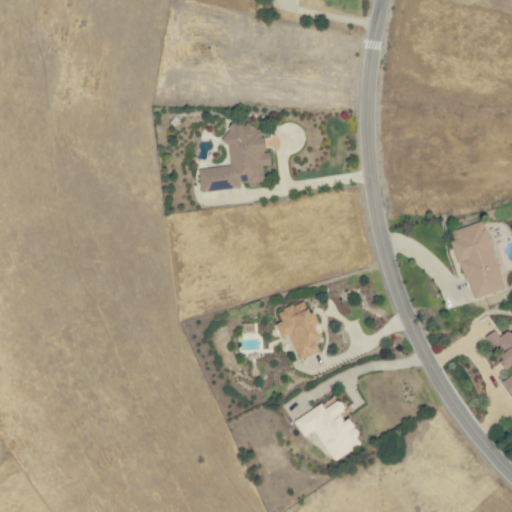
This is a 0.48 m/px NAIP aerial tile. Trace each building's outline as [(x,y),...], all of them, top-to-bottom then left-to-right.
[(201,193),(240,188),(240,186),(265,183),(263,166),(271,165),(270,153),(266,153),(264,138),(263,138),(261,123),(226,128),(231,166),(198,170),(201,193)] [(471,300),(504,290),(484,221),(452,231),(455,240),(453,241),(471,300)] [(299,361),(320,353),(316,341),(320,339),(316,326),(307,301),(278,312),(282,322),(276,324),(282,340),(290,337),(299,361)] [(511,397),(511,333),(510,331),(500,338),(496,331),(486,337),(508,370),(511,366),(511,375),(502,382),(511,397)] [(334,462),(364,444),(350,420),(345,423),(340,414),(347,410),(341,400),(325,409),(322,404),(293,421),(303,438),(315,431),(334,462)]
